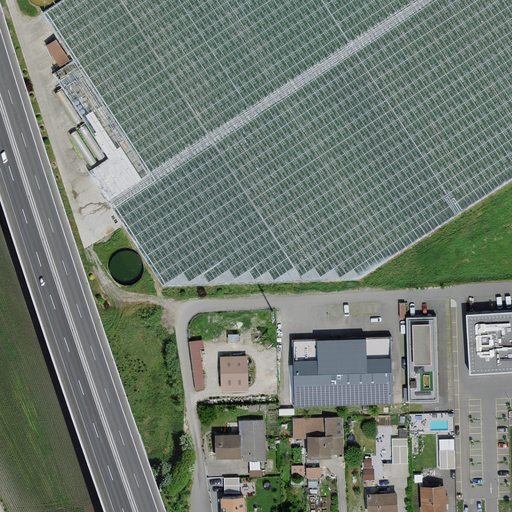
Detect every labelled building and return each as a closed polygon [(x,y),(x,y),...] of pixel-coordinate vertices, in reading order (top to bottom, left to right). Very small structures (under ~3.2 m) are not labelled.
[(511,0),(63,0),(45,12),(75,58),(54,71),(110,157),(90,170),(163,284),(359,277),(511,177),(511,0)] [(56,39),(46,45),(59,65),(69,59),(56,39)] [(511,307),(466,310),(471,371),(511,368),(511,307)] [(436,314),(407,315),(409,401),(439,400),(436,314)] [(391,337),(293,342),(295,404),(393,400),(391,337)] [(203,338),(189,340),(196,388),(205,387),(200,347),(204,346),(203,338)] [(247,355),(220,356),(221,389),(248,388),(247,355)] [(324,416),(293,417),(293,436),(307,435),(324,435),(324,416)] [(342,416),(324,416),(324,435),(307,435),(308,457),(329,457),(329,452),(343,452),(342,416)] [(264,419),(239,420),(239,432),(240,456),(243,456),(243,459),(265,459),(264,419)] [(239,432),(215,433),(216,456),(240,456),(239,432)] [(392,461),(409,461),(409,435),(392,435),(392,461)] [(451,450),(441,450),(441,466),(447,466),(447,463),(451,463),(451,450)] [(321,463),(306,466),(308,477),(322,474),(321,463)] [(374,468),(362,468),(362,479),(374,479),(374,468)] [(241,488),(241,475),(225,474),(224,487),(241,488)] [(446,484),(421,484),(421,511),(426,511),(446,511),(446,502),(448,502),(448,494),(446,494),(446,484)] [(329,511),(328,488),(306,488),(306,511),(329,511)] [(367,493),(367,511),(397,511),(397,492),(367,493)] [(244,511),(244,495),(221,495),(221,511),(244,511)]
